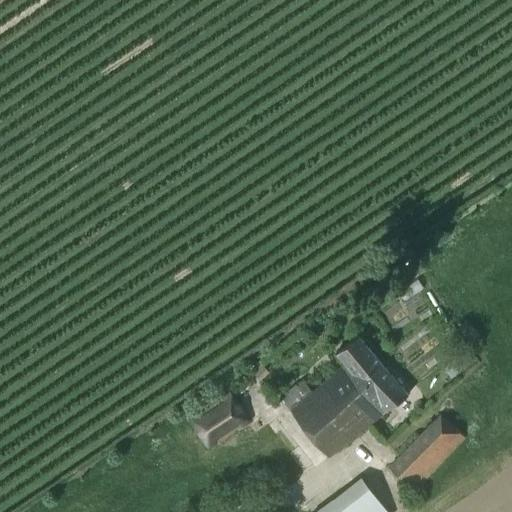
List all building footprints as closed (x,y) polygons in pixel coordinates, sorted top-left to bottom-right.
[(360,333),(335,353),(344,363),(340,366),(357,387),(384,363),(360,333)] [(384,363),(357,387),(381,416),(409,393),(384,363)] [(340,366),(311,391),(351,439),(381,416),(357,387),(340,366)] [(189,418),(207,448),(250,420),(231,391),(189,418)] [(311,391),(289,410),(328,457),(351,439),(311,391)] [(440,412),(368,487),(394,511),(465,437),(440,412)] [(312,511),(387,511),(358,477),(312,511)]
